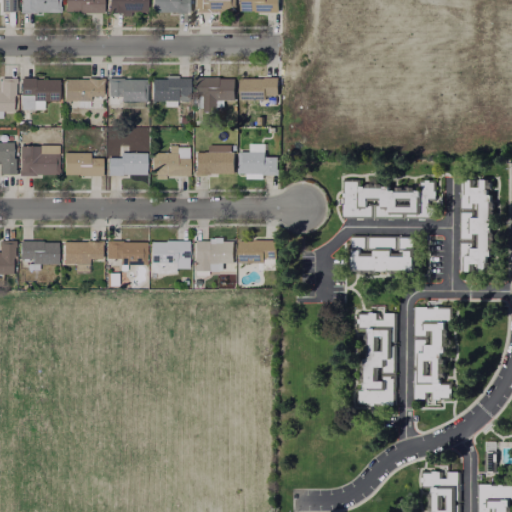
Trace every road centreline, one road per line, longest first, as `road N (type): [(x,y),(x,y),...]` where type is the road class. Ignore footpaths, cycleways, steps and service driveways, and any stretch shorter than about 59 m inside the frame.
road 1 (residential): [(0,209),(301,208)]
road 2 (residential): [(0,47),(273,46)]
road 3 (residential): [(296,502),(356,494),(393,459),(482,413),(511,370)]
